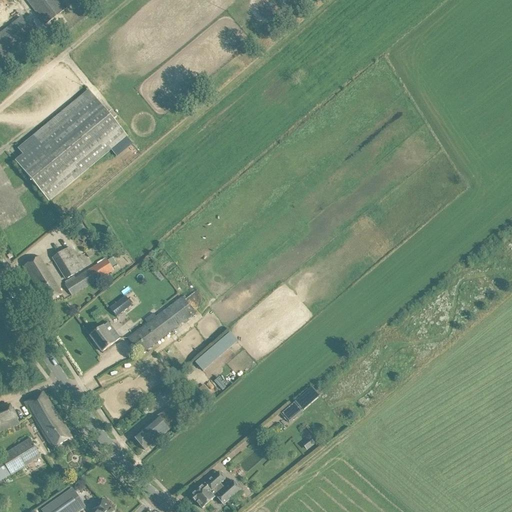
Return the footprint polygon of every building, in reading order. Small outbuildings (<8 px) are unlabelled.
[(25,0),(45,25),(68,8),(61,0),(25,0)] [(0,32),(0,55),(2,58),(34,33),(21,16),(0,32)] [(18,149),(23,155),(15,162),(49,202),(111,150),(117,158),(133,144),(127,137),(112,119),(115,116),(110,109),(107,112),(89,90),(18,149)] [(52,258),(66,280),(84,269),(70,247),(52,258)] [(25,266),(49,303),(62,295),(39,257),(25,266)] [(107,259),(104,261),(65,286),(72,296),(110,271),(113,269),(107,259)] [(110,308),(116,317),(132,305),(126,296),(110,308)] [(127,338),(140,355),(195,313),(183,296),(127,338)] [(108,323),(90,336),(102,352),(120,338),(108,323)] [(222,339),(195,362),(202,370),(229,347),(222,339)] [(174,408),(185,422),(214,397),(204,384),(174,408)] [(42,399),(27,407),(25,403),(24,403),(53,449),(73,437),(43,392),(39,395),(42,399)] [(303,412),(294,401),(280,413),(289,424),(294,420),(303,412)] [(7,404),(0,406),(0,432),(20,425),(17,418),(13,408),(9,410),(7,404)] [(133,437),(145,450),(169,430),(158,416),(133,437)] [(0,456),(0,481),(11,475),(41,457),(30,438),(0,456)] [(311,439),(303,446),(307,451),(316,445),(311,439)] [(195,503),(196,502),(202,509),(216,497),(223,505),(241,489),(233,481),(225,488),(220,484),(225,479),(219,472),(191,498),(195,503)] [(77,511),(85,507),(72,489),(42,511),(77,511)] [(114,511),(104,501),(92,511),(114,511)]
